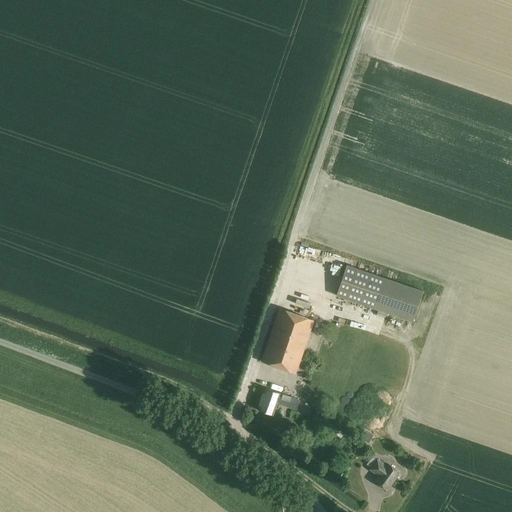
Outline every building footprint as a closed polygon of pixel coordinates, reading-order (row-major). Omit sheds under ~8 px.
[(422,291),(346,266),(336,295),(412,321),(422,291)] [(279,309),(261,362),(295,374),(313,321),(279,309)] [(299,401),(265,389),(257,410),(273,415),(275,409),(277,410),(279,405),(296,410),(299,401)] [(368,443),(372,436),(365,432),(361,439),(368,443)] [(370,470),(376,474),(378,476),(375,481),(387,490),(399,473),(387,464),(385,466),(377,460),(370,470)]
